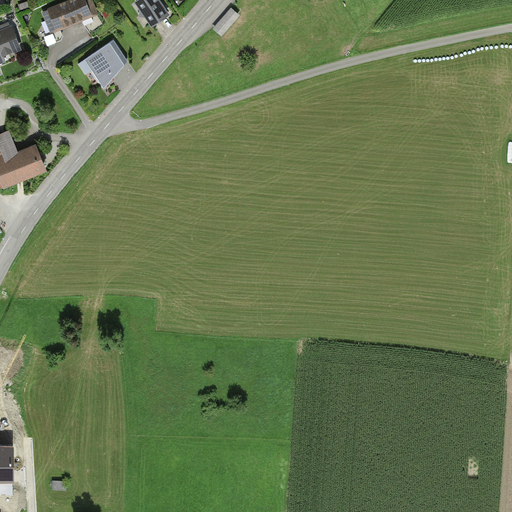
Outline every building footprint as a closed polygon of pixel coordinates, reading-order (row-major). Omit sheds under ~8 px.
[(74,0),(45,12),(52,30),(96,13),(90,0),(74,0)] [(162,6),(158,0),(138,0),(136,2),(153,25),(168,14),(162,6)] [(231,28),(241,15),(232,8),(221,20),(214,29),(224,37),(231,28)] [(0,67),(8,65),(6,59),(24,52),(15,28),(0,33),(0,67)] [(48,42),(57,41),(55,32),(47,33),(48,42)] [(114,40),(85,59),(104,88),(116,74),(128,60),(114,40)] [(0,137),(0,193),(50,171),(39,146),(22,153),(13,133),(0,138),(0,137)] [(0,450),(0,490),(12,491),(12,450),(0,450)]
